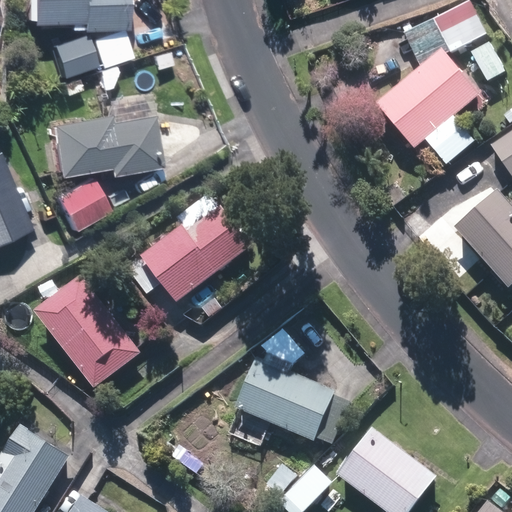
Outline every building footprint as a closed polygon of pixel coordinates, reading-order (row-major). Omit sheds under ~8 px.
[(85,19),(85,27),(129,27),(129,0),(34,0),(34,20),(85,19)] [(432,23),(449,57),(485,38),(467,5),(432,23)] [(54,43),(64,75),(98,65),(89,32),(54,43)] [(511,68),(497,40),(474,53),(490,83),(511,71),(511,68)] [(374,109),(412,155),(477,99),(439,54),(374,109)] [(75,80),(62,85),(65,94),(78,90),(75,80)] [(52,120),(60,174),(110,166),(111,174),(164,166),(155,112),(112,118),(111,111),(52,120)] [(511,111),(502,118),(508,127),(511,124),(511,111)] [(494,136),(506,127),(497,115),(485,123),(494,136)] [(511,133),(489,149),(511,183),(511,133)] [(0,149),(0,241),(33,227),(0,149)] [(58,194),(77,228),(111,209),(94,176),(58,194)] [(404,200),(395,186),(382,195),(392,208),(404,200)] [(452,234),(506,293),(511,287),(511,213),(495,195),(452,234)] [(153,254),(187,300),(261,245),(232,207),(199,230),(194,223),(153,254)] [(46,308),(104,387),(149,352),(93,274),(46,308)] [(345,390),(268,357),(247,407),(324,440),(345,390)] [(0,470),(0,511),(42,511),(78,454),(29,425),(0,470)] [(347,473),(399,511),(419,511),(447,474),(382,426),(347,473)] [(278,493),(284,499),(290,491),(284,486),(278,493)] [(80,511),(120,511),(92,494),(80,511)] [(485,511),(511,511),(495,499),(485,511)]
